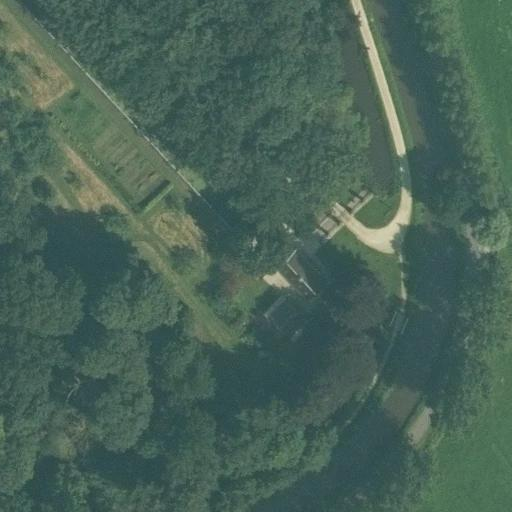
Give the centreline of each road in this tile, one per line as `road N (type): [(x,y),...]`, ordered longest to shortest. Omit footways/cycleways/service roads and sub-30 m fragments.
road 1 (unclassified): [(344,511),(395,462),(432,408),(471,294),(470,179),(414,0)]
road 2 (unclassified): [(393,236),(404,212),(404,169),(353,0)]
